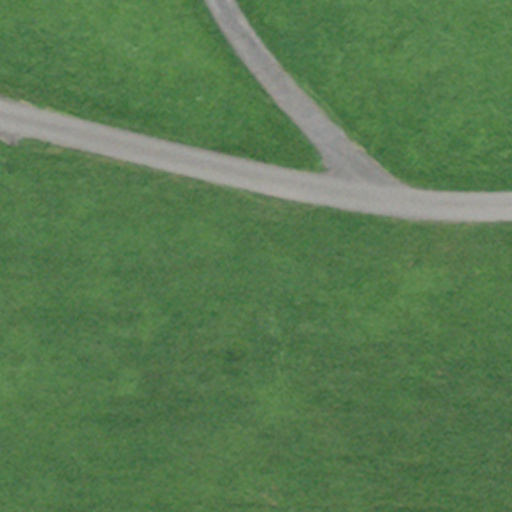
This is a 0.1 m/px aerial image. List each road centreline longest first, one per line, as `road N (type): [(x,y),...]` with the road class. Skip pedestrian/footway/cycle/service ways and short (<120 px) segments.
road 1 (residential): [(0,114),(395,206),(511,205)]
road 2 (track): [(217,0),(271,79),(395,206)]
